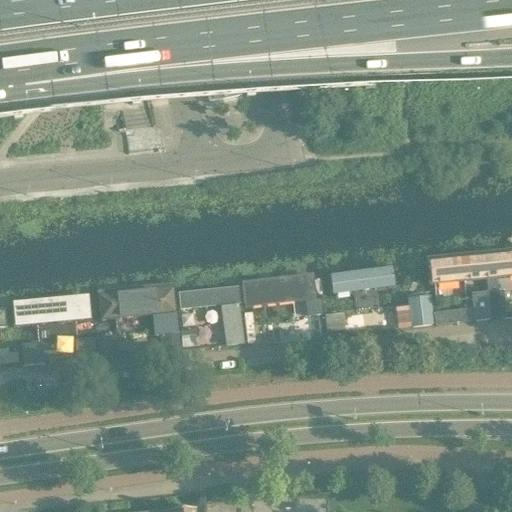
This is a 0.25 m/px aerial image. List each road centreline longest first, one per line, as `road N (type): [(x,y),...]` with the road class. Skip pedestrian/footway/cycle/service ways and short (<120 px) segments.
road 1 (secondary): [(511,403),(313,409),(0,451)]
road 2 (secondary): [(0,478),(298,438),(511,429)]
road 3 (residential): [(0,377),(511,332)]
road 4 (motorway): [(20,67),(511,5)]
road 5 (motorway): [(20,67),(511,58)]
